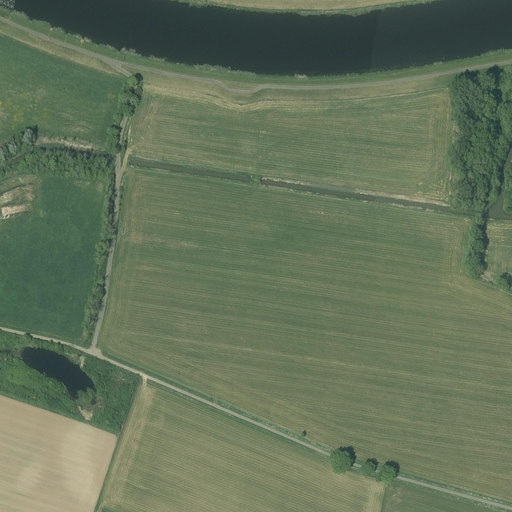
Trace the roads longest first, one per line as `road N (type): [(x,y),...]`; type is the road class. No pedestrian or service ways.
road 1 (unclassified): [(511,59),(395,81),(250,91),(103,59),(0,18)]
road 2 (unclassified): [(511,509),(372,470),(91,353)]
